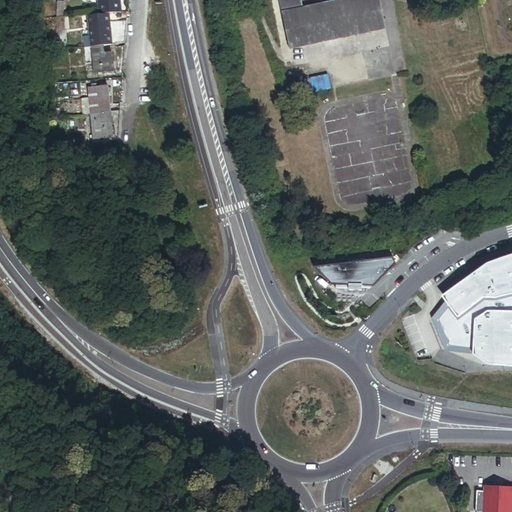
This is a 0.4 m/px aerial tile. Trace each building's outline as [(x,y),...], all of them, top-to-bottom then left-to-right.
[(119,0),(99,0),(101,9),(121,7),(119,0)] [(279,0),(281,11),(304,7),(303,0),(279,0)] [(281,11),(289,49),(302,46),(301,40),(387,23),(382,0),(338,0),(304,7),(281,11)] [(95,64),(96,73),(115,72),(113,54),(106,54),(105,47),(113,46),(110,20),(106,20),(106,17),(91,18),(93,37),(82,38),(85,65),(95,64)] [(57,19),(54,51),(65,50),(64,18),(62,19),(57,19)] [(113,25),(115,46),(127,45),(129,26),(129,23),(113,25)] [(387,23),(301,40),(302,46),(388,30),(387,23)] [(298,66),(297,62),(305,60),(303,49),(290,51),(294,71),(305,69),(304,65),(298,66)] [(307,91),(306,84),(298,85),(300,92),(307,91)] [(107,87),(90,89),(90,96),(83,97),(83,101),(80,101),(81,115),(92,114),(94,141),(112,139),(107,87)] [(396,255),(314,266),(333,285),(338,285),(337,286),(350,287),(350,290),(364,290),(364,287),(373,287),(373,285),(375,285),(397,262),(396,255)] [(511,263),(480,274),(443,300),(447,306),(432,325),(453,354),(478,360),(479,355),(487,357),(486,362),(491,363),(489,371),(511,370),(511,263)] [(511,511),(511,493),(508,494),(492,493),(477,492),(476,511),(511,511)]
